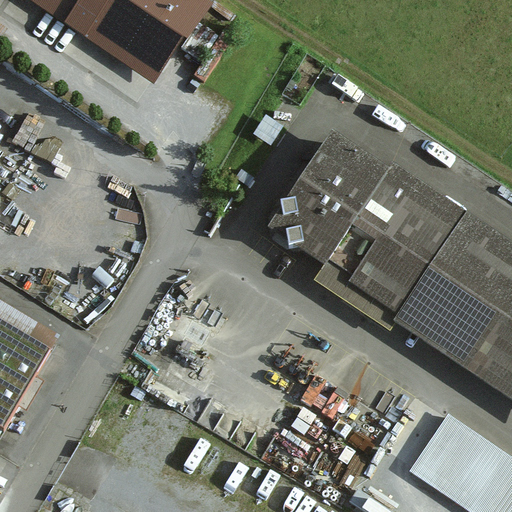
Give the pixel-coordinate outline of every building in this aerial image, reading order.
[(204,6),(193,0),(27,0),(153,82),(204,6)] [(378,171),(322,136),(260,236),(313,269),(303,284),(511,411),(511,239),(384,161),(378,171)] [(0,433),(50,350),(0,320),(0,433)] [(163,470),(194,415),(148,390),(118,445),(163,470)] [(511,511),(511,459),(449,417),(411,471),(472,511),(511,511)]
